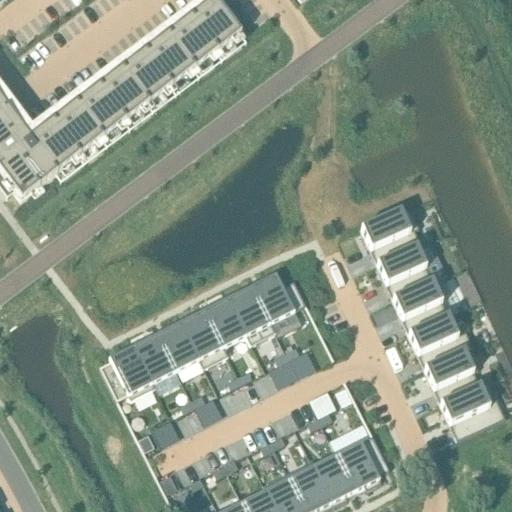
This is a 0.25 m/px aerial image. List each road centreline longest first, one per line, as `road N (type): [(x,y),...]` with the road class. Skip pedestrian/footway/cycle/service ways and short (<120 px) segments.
road 1 (residential): [(0,296),(315,54)]
road 2 (residential): [(371,362),(155,471)]
road 3 (residential): [(0,28),(41,83),(157,0)]
road 4 (residential): [(425,511),(426,485),(371,362)]
